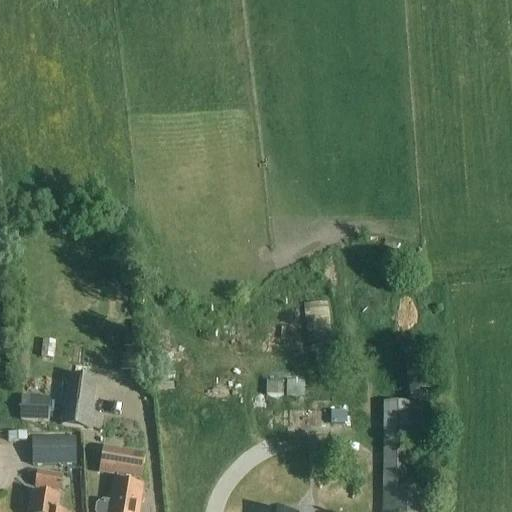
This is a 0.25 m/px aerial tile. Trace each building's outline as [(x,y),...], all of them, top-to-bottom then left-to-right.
[(43,342),(41,358),(53,359),(55,343),(43,342)] [(428,393),(430,393),(429,354),(403,354),(404,394),(411,394),(428,393)] [(68,377),(61,420),(60,427),(92,432),(95,414),(92,414),(96,382),(68,377)] [(411,394),(411,405),(428,405),(428,393),(411,394)] [(51,402),(22,401),(21,419),(50,420),(51,402)] [(408,468),(409,404),(384,404),(383,468),(408,468)] [(428,405),(411,405),(411,418),(428,418),(428,405)] [(26,434),(7,434),(7,443),(26,442),(26,434)] [(32,467),(76,467),(75,441),(32,441),(32,467)] [(147,457),(108,451),(105,470),(122,473),(121,483),(113,482),(109,503),(104,502),(99,504),(96,507),(94,511),(138,511),(143,487),(132,485),(133,475),(144,477),(147,457)] [(317,456),(316,472),(329,472),(330,456),(317,456)] [(292,460),(292,466),(284,466),(284,481),(305,481),(305,459),(292,460)] [(408,468),(383,468),(382,511),(428,511),(429,491),(408,490),(408,468)] [(34,489),(60,493),(63,476),(37,472),(34,489)] [(56,511),(59,500),(31,495),(28,511),(56,511)]
